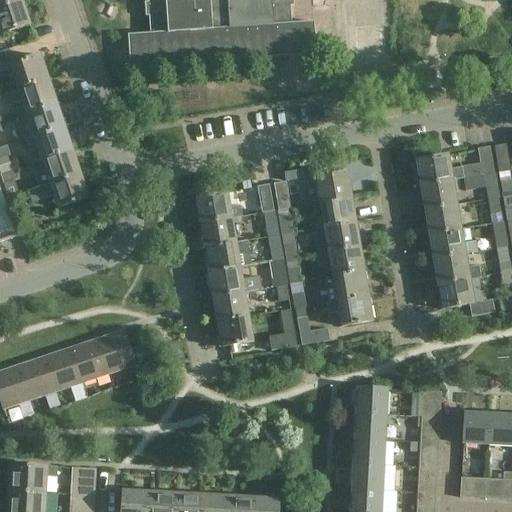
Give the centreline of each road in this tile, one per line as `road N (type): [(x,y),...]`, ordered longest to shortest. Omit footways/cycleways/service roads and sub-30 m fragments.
road 1 (residential): [(165,170),(378,133)]
road 2 (residential): [(0,298),(118,256),(137,207),(126,179)]
road 3 (residential): [(411,321),(378,133)]
road 4 (residential): [(201,357),(165,170)]
road 5 (residential): [(126,179),(63,0)]
road 6 (residential): [(478,511),(449,511),(455,390)]
road 7 (residential): [(378,133),(511,108)]
